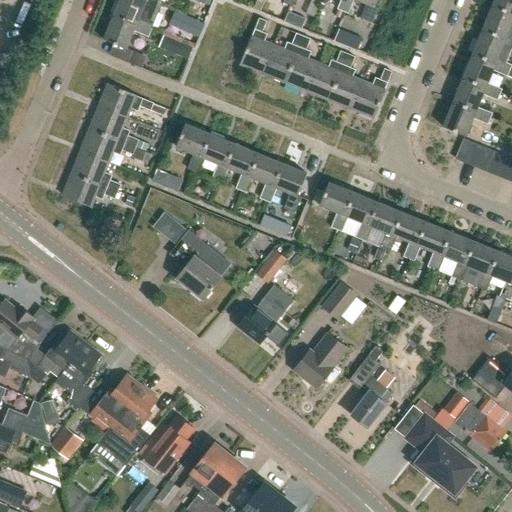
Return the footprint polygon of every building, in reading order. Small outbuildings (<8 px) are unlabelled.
[(118,0),(113,13),(137,23),(138,19),(152,25),(158,11),(162,1),(160,0),(118,0)] [(311,0),(306,14),(314,18),(320,3),(323,5),(324,3),(324,0),(311,0)] [(353,0),(339,0),(336,8),(336,10),(343,13),(347,14),(348,13),(353,0)] [(358,0),(367,3),(361,18),(372,23),(378,8),(374,6),(376,0),(358,0)] [(511,13),(511,0),(493,0),(491,5),(511,13)] [(481,29),(505,39),(507,35),(511,37),(511,13),(491,5),(481,29)] [(192,34),(197,22),(173,12),(168,24),(192,34)] [(305,19),(288,12),(284,21),(301,28),(305,19)] [(152,25),(138,19),(137,23),(113,13),(103,38),(126,47),(133,29),(148,36),(152,25)] [(263,72),(274,45),(264,41),(267,34),(262,32),(266,21),(259,18),(254,29),(252,36),(251,36),(243,55),(240,63),(263,72)] [(511,37),(507,35),(505,39),(481,29),(472,53),(496,63),(497,59),(502,46),(511,50),(511,37)] [(298,47),(303,36),(296,33),(291,44),(287,43),(284,50),(274,45),(263,72),(285,81),(296,54),(298,47)] [(191,48),(162,36),(157,48),(186,60),(191,48)] [(307,90),(318,63),(308,59),(311,52),(305,50),(310,39),(303,36),(298,47),(296,54),(285,81),(307,90)] [(343,65),(347,54),(340,51),(336,62),(332,60),(328,67),(318,63),(307,90),(329,99),(340,72),(343,65)] [(511,65),(497,59),(496,63),(472,53),(462,77),(486,87),(488,83),(493,71),(506,76),(511,78),(511,68),(510,67),(511,65)] [(351,108),(362,80),(353,77),(355,70),(350,68),(354,57),(347,54),(343,65),(340,72),(329,99),(351,108)] [(362,80),(351,108),(374,117),(385,90),(384,89),(387,83),(387,82),(391,71),(390,71),(384,68),(380,79),(375,77),(372,85),(362,80)] [(501,89),(488,83),(486,87),(462,77),(452,101),(476,111),(478,107),(483,95),(497,100),(501,89)] [(99,106),(126,117),(130,108),(137,111),(139,106),(150,110),(153,103),(142,98),(135,95),(135,94),(108,83),(99,106)] [(492,113),(478,107),(476,111),(452,101),(442,126),(465,136),(473,118),(487,124),(492,113)] [(122,128),(126,117),(99,106),(90,128),(117,139),(117,140),(124,143),(135,147),(138,140),(127,136),(129,130),(122,128)] [(200,156),(210,133),(185,123),(176,146),(193,153),(186,168),(198,173),(205,158),(200,156)] [(132,154),(135,147),(124,143),(117,140),(117,139),(90,128),(81,150),(108,161),(112,152),(119,155),(121,150),(132,154)] [(224,166),(234,143),(210,133),(200,156),(205,158),(217,163),(211,178),(222,183),(228,168),(224,166)] [(455,159),(465,163),(473,143),(463,139),(455,159)] [(248,176),(258,153),(234,143),(224,166),(228,168),(241,173),(235,188),(246,193),(252,178),(248,176)] [(465,163),(475,167),(483,147),(473,143),(465,163)] [(493,152),(483,147),(475,167),(485,171),(493,152)] [(104,172),(108,161),(81,150),(72,172),(99,183),(99,184),(106,187),(117,191),(120,184),(109,179),(111,175),(104,172)] [(503,156),(493,152),(485,171),(495,175),(503,156)] [(272,186),(282,163),(258,153),(248,176),(252,178),(265,183),(259,198),(270,202),(276,188),(272,186)] [(511,161),(511,159),(503,156),(495,175),(505,179),(511,161)] [(272,186),(276,188),(289,193),(283,208),(294,212),(301,197),(297,196),(306,173),(282,163),(272,186)] [(156,168),(151,181),(161,185),(167,172),(156,168)] [(114,199),(117,191),(106,187),(99,184),(99,183),(72,172),(63,195),(90,206),(94,196),(100,199),(103,194),(114,199)] [(344,215),(354,193),(329,182),(319,205),(337,213),(331,227),(342,232),(348,217),(344,215)] [(368,225),(378,202),(354,193),(344,215),(348,217),(361,222),(355,237),(366,242),(372,227),(368,225)] [(392,235),(402,212),(378,202),(368,225),(372,227),(385,232),(379,247),(390,252),(396,237),(392,235)] [(416,245),(426,222),(402,212),(392,235),(396,237),(409,242),(403,257),(414,261),(420,246),(416,245)] [(166,213),(156,226),(168,236),(178,223),(166,213)] [(282,222),(278,234),(285,236),(290,225),(282,222)] [(440,254),(449,232),(426,222),(416,245),(420,246),(433,252),(427,266),(438,271),(444,256),(440,254)] [(202,299),(220,277),(230,265),(210,248),(188,231),(169,254),(185,267),(176,278),(202,299)] [(464,265),(473,242),(449,232),(440,254),(444,256),(457,262),(451,276),(462,281),(468,266),(464,265)] [(488,274),(497,252),(473,242),(464,265),(468,266),(481,272),(475,286),(486,291),(492,276),(488,274)] [(267,285),(286,260),(274,251),(255,275),(267,285)] [(511,284),(511,283),(511,257),(497,252),(488,274),(492,276),(505,282),(499,296),(510,301),(511,296),(511,284)] [(338,321),(357,296),(340,282),(320,308),(338,321)] [(389,307),(398,293),(390,287),(380,302),(389,307)] [(277,289),(268,300),(264,297),(255,308),(252,305),(236,325),(259,343),(275,323),(274,322),(292,300),(277,289)] [(27,358),(39,342),(34,338),(42,328),(31,320),(34,317),(18,305),(15,308),(4,299),(0,304),(0,324),(14,335),(3,348),(27,358)] [(64,368),(84,342),(69,330),(61,340),(58,338),(54,343),(48,351),(39,344),(40,343),(39,342),(27,358),(31,371),(29,376),(31,377),(39,382),(49,369),(59,376),(65,369),(64,368)] [(293,371),(316,389),(323,379),(325,381),(326,379),(331,383),(339,373),(332,368),(347,349),(327,333),(312,352),(309,349),(293,371)] [(84,342),(64,368),(65,369),(73,375),(64,386),(73,393),(67,401),(77,409),(93,389),(83,382),(91,372),(88,369),(100,354),(84,342)] [(387,389),(370,376),(379,364),(375,361),(382,352),(375,346),(348,381),(359,390),(363,386),(369,390),(350,415),(367,428),(386,404),(379,398),(387,389)] [(27,358),(3,348),(3,349),(0,355),(0,373),(1,374),(4,366),(29,376),(31,371),(27,358)] [(511,370),(509,374),(492,360),(475,382),(493,396),(503,384),(511,390),(511,370)] [(112,406),(121,412),(141,386),(125,374),(113,390),(110,387),(102,398),(103,398),(94,409),(104,417),(112,406)] [(141,386),(121,412),(129,419),(120,430),(141,446),(149,435),(138,427),(139,427),(147,417),(143,414),(156,398),(141,386)] [(49,390),(35,399),(46,416),(60,407),(49,390)] [(506,432),(486,416),(456,393),(444,409),(457,419),(454,422),(461,428),(464,425),(467,428),(464,431),(470,436),(490,452),(506,432)] [(9,413),(8,414),(4,424),(51,444),(47,430),(43,417),(40,416),(38,421),(14,411),(9,413)] [(455,497),(466,483),(463,481),(474,467),(443,442),(449,434),(424,414),(408,435),(427,450),(414,466),(455,497)] [(56,415),(45,418),(48,426),(59,422),(56,415)] [(192,427),(177,415),(167,427),(163,423),(139,454),(164,472),(188,441),(184,438),(192,427)] [(0,450),(7,453),(16,431),(0,424),(0,450)] [(110,449),(119,455),(122,450),(114,446),(119,438),(98,426),(86,448),(104,459),(110,449)] [(68,459),(83,441),(66,427),(52,445),(68,459)] [(199,493),(228,455),(213,443),(191,471),(193,472),(185,482),(199,493)] [(28,448),(23,471),(48,477),(53,454),(28,448)] [(188,511),(221,511),(212,505),(213,504),(221,494),(222,495),(244,468),(228,455),(199,493),(186,510),(188,511)] [(68,511),(87,511),(95,501),(69,480),(63,488),(68,511)] [(0,499),(15,506),(21,490),(0,481),(0,499)] [(167,506),(174,497),(179,490),(168,481),(156,498),(167,506)] [(223,511),(264,511),(278,495),(263,483),(242,510),(243,511),(241,511),(232,511),(228,508),(227,508),(223,511)] [(140,511),(150,500),(141,492),(129,507),(136,511),(140,511)] [(278,495),(264,511),(289,511),(294,507),(278,495)]
